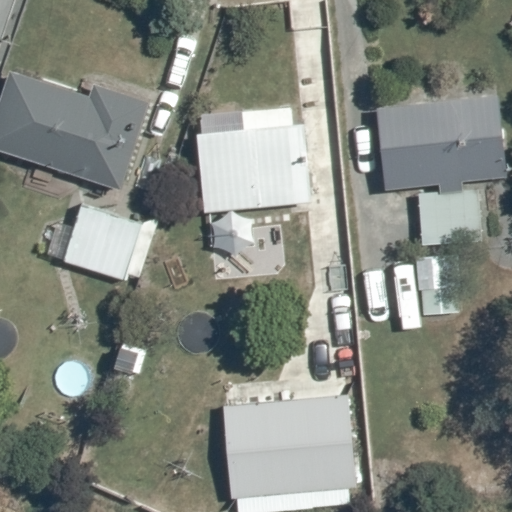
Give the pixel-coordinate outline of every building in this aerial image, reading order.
[(91,90),(6,64),(0,82),(0,144),(118,181),(144,96),(94,80),(91,90)] [(473,173),(502,170),(493,89),(372,102),(381,181),(413,178),(420,242),(480,235),(473,173)] [(299,97),(235,102),(237,120),(191,124),(197,204),(306,195),(299,97)] [(141,214),(78,197),(61,256),(124,274),(141,214)] [(453,247),(412,250),(417,310),(458,306),(453,247)] [(366,440),(325,444),(329,475),(369,471),(366,440)]
